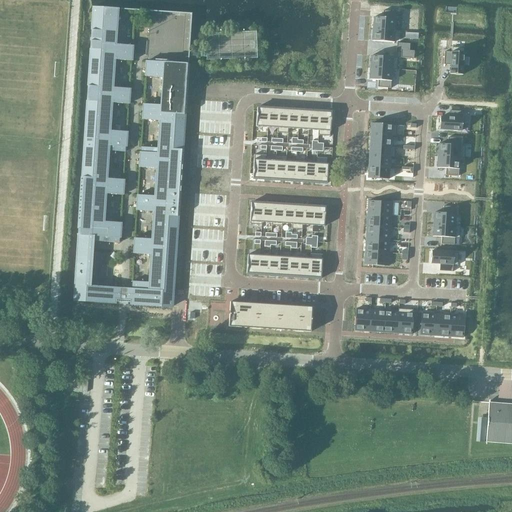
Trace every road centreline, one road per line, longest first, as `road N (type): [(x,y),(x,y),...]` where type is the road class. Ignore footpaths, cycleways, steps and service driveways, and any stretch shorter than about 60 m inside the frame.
road 1 (residential): [(351,101),(240,95),(229,284),(338,290)]
road 2 (unclassified): [(0,340),(335,363)]
road 3 (residential): [(414,295),(426,104),(351,101)]
road 4 (unclassified): [(335,363),(511,375)]
